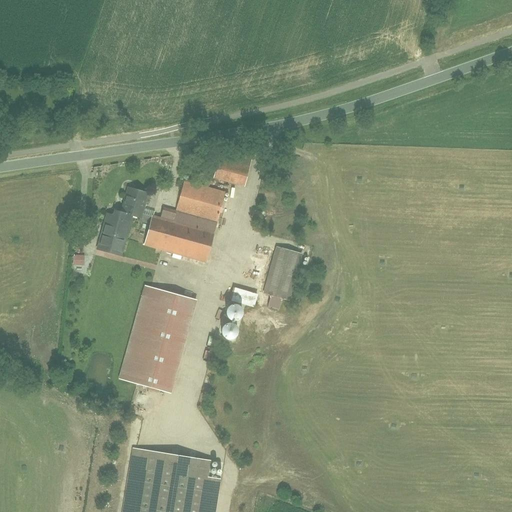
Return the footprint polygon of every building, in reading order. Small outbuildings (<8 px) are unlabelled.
[(221,155),(214,180),(244,188),(251,162),(221,155)] [(215,234),(211,233),(214,221),(217,222),(224,198),(183,187),(176,211),(180,212),(177,223),(153,216),(145,246),(207,264),(215,234)] [(126,188),(119,215),(109,213),(98,252),(123,259),(134,221),(142,223),(150,194),(126,188)] [(300,256),(274,249),(262,291),(288,297),(300,256)] [(146,289),(121,381),(171,394),(196,302),(146,289)] [(217,511),(225,465),(132,450),(121,511),(217,511)]
